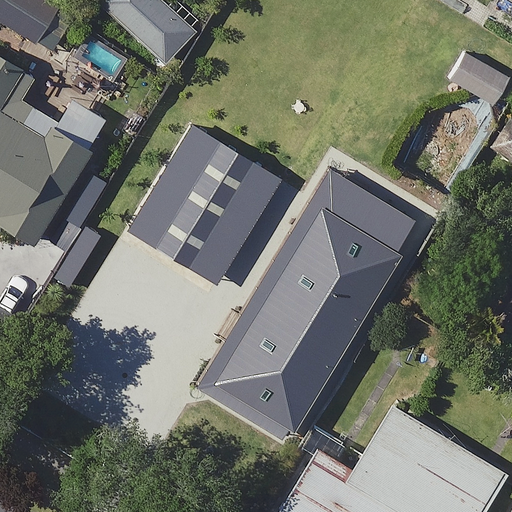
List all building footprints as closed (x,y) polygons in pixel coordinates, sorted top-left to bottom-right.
[(0,0),(0,22),(41,44),(62,3),(55,0),(0,0)] [(192,31),(157,0),(116,0),(106,12),(162,63),(192,31)] [(511,87),(511,84),(467,59),(455,81),(500,107),(511,87)] [(0,221),(33,244),(96,153),(74,137),(24,103),(36,86),(0,60),(0,221)] [(398,272),(318,231),(255,354),(235,343),(209,395),(308,446),(398,272)] [(489,511),(511,475),(399,407),(349,489),(313,468),(286,511),(489,511)]
